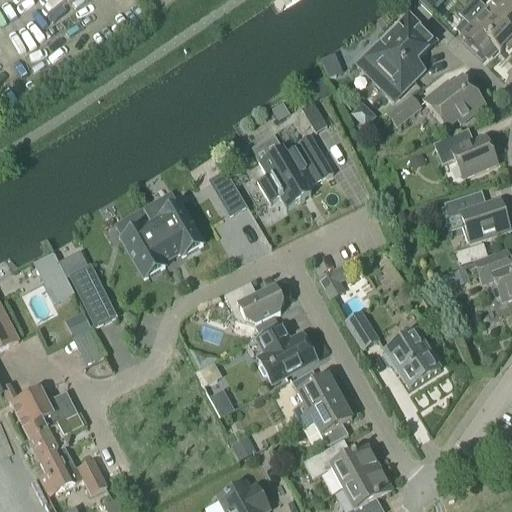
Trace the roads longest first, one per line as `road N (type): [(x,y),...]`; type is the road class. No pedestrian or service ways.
road 1 (residential): [(414,488),(283,254)]
road 2 (residential): [(86,412),(144,372),(179,308),(283,254)]
road 3 (residential): [(422,503),(511,379)]
